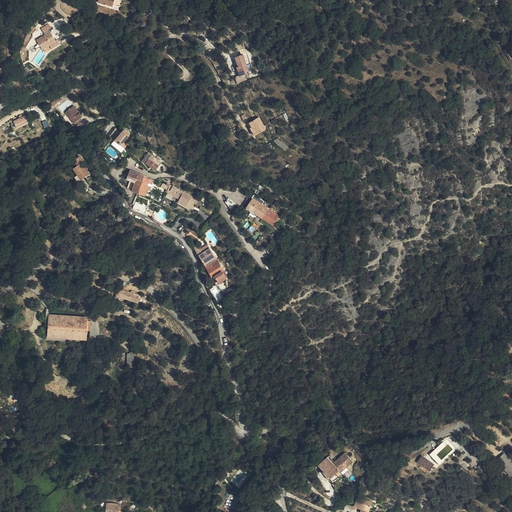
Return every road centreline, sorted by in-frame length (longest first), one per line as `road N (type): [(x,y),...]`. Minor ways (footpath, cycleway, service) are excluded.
road 1 (residential): [(285,511),(282,496),(297,458),(291,430),(245,432),(241,391),(184,240),(130,211),(115,175),(127,166),(178,176),(241,200),(273,230)]
road 2 (unknown): [(295,438),(329,397),(380,440),(423,448),(448,428),(481,421),(511,365)]
road 3 (unknown): [(241,391),(149,287),(66,258),(27,279)]
road 4 (unknown): [(83,76),(119,94),(185,78),(166,44),(179,34),(215,67),(236,115)]
road 5 (track): [(0,441),(30,452),(60,437),(147,438),(205,412),(228,415),(245,432)]
road 6 (unknown): [(83,76),(107,114),(91,154),(128,204)]
road 7 (unknown): [(285,510),(269,487),(268,452),(237,509)]
